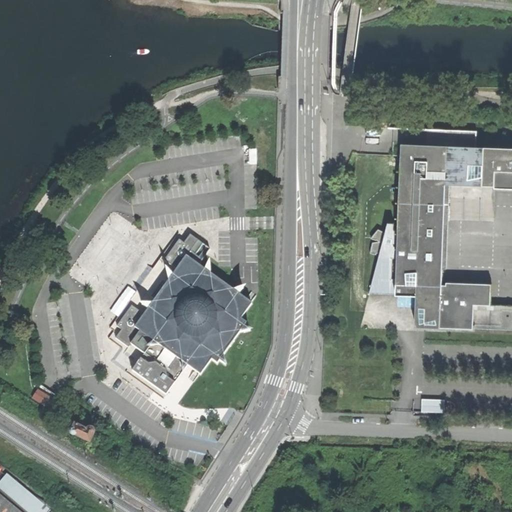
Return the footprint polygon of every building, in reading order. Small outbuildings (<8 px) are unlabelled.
[(495,198),(495,187),(495,180),(484,180),(484,163),(477,163),(477,146),(477,133),(426,133),(426,130),(394,128),(393,154),(402,155),(418,155),(418,170),(401,170),(401,181),(406,181),(406,186),(401,185),(399,220),(399,228),(394,229),(394,222),(388,222),(386,232),(378,229),(371,238),(376,240),(377,240),(379,241),(373,242),(370,253),(376,254),(377,253),(380,253),(370,293),(416,294),(426,294),(425,322),(511,325),(511,305),(491,304),(491,283),(446,281),(446,284),(442,284),(443,268),(443,252),(445,252),(446,220),(449,220),(451,196),(495,198)] [(511,146),(485,146),(484,163),(484,180),(495,180),(495,187),(511,188),(511,146)] [(402,155),(401,170),(418,170),(418,155),(402,155)] [(132,371),(167,395),(175,383),(188,366),(197,372),(200,374),(201,375),(212,359),(218,364),(220,361),(226,365),(224,355),(240,332),(251,330),(244,326),(247,323),(241,319),(252,303),(251,303),(249,301),(239,294),(244,288),(233,289),(210,273),(209,263),(205,269),(199,265),(210,249),(190,235),(184,243),(179,239),(165,260),(167,262),(177,269),(173,274),(167,270),(169,280),(166,284),(162,281),(157,289),(151,297),(155,299),(153,303),(142,305),(148,309),(144,314),(135,308),(132,305),(117,326),(122,329),(116,338),(129,347),(131,344),(135,347),(144,354),(143,356),(141,359),(132,371)] [(511,325),(425,322),(426,294),(416,294),(415,326),(425,326),(511,329),(511,325)] [(445,412),(445,399),(422,398),(422,412),(445,412)] [(71,433),(89,441),(94,433),(94,431),(93,429),(91,428),(90,428),(87,429),(86,430),(82,428),(75,425),(71,433)] [(0,481),(0,492),(22,511),(56,511),(10,471),(0,481)] [(22,511),(0,492),(0,511),(22,511)]
